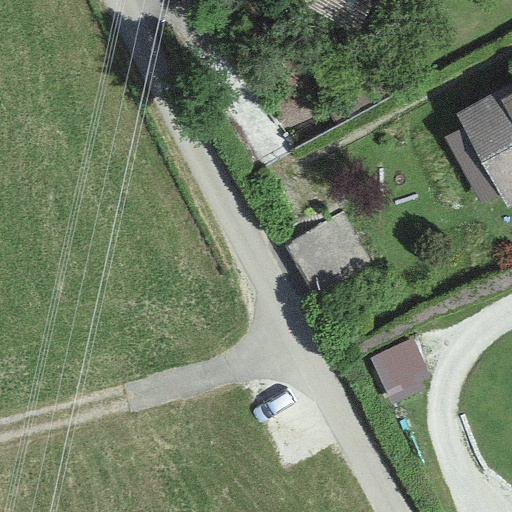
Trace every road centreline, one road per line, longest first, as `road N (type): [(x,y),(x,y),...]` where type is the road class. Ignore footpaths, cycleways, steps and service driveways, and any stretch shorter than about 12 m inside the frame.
road 1 (unclassified): [(298,355),(121,0)]
road 2 (unclassified): [(298,355),(0,435)]
road 3 (unclassified): [(390,511),(298,355)]
